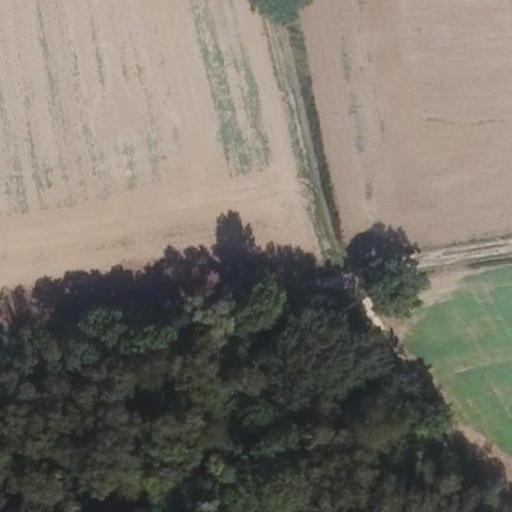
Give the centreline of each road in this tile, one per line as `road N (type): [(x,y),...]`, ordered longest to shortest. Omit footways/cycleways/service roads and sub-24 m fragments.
road 1 (track): [(511,243),(0,338)]
road 2 (track): [(355,273),(503,511)]
